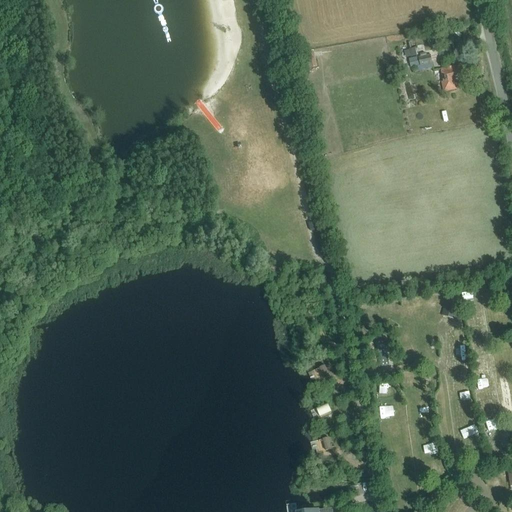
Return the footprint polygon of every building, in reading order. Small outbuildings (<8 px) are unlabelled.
[(418,57),(417,51),(417,50),(417,49),(409,51),(411,58),(408,59),(410,68),(414,67),(417,67),(419,72),(434,69),(432,63),(430,55),(418,57)] [(316,50),(305,51),(307,69),(318,67),(316,50)] [(454,82),(460,80),(459,77),(470,75),(468,67),(465,68),(464,64),(440,69),(443,81),(441,82),(443,92),(456,89),(454,82)] [(460,303),(446,299),(442,312),(455,317),(460,303)] [(384,341),(376,343),(381,367),(389,365),(384,341)] [(317,368),(323,380),(329,377),(323,365),(317,368)] [(489,388),(479,391),(481,400),(491,398),(489,388)] [(316,408),(320,417),(331,411),(327,403),(316,408)] [(321,438),(325,452),(332,450),(328,436),(321,438)]
